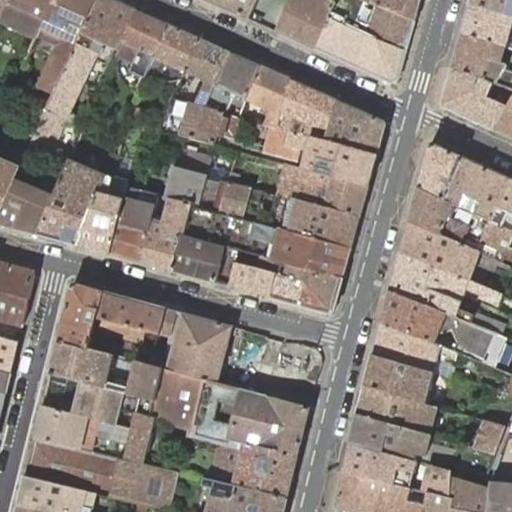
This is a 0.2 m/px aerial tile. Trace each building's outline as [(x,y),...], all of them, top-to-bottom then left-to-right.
[(0,0),(0,22),(3,17),(10,0),(0,0)] [(49,9),(53,0),(10,0),(3,17),(0,22),(0,23),(35,39),(41,28),(45,18),(48,12),(49,9)] [(123,43),(137,10),(115,0),(98,0),(83,34),(55,93),(46,111),(31,145),(41,149),(48,152),(63,122),(70,125),(73,119),(72,119),(73,115),(70,114),(67,112),(94,55),(100,57),(104,48),(89,41),(90,38),(119,51),(123,43)] [(98,0),(53,0),(49,9),(48,12),(45,18),(41,28),(61,37),(53,53),(38,84),(55,93),(83,34),(98,0)] [(207,0),(250,19),(258,0),(207,0)] [(335,3),(327,0),(289,0),(277,31),(315,49),(392,84),(399,80),(407,52),(367,36),(350,28),(329,17),(335,3)] [(407,52),(415,21),(377,6),(370,30),(356,24),(365,2),(360,0),(343,0),(341,6),(335,3),(329,17),(350,28),(367,36),(407,52)] [(415,21),(421,0),(360,0),(365,2),(377,6),(415,21)] [(511,0),(471,0),(470,5),(511,16),(511,0)] [(511,16),(470,5),(461,36),(504,48),(511,50),(511,41),(506,39),(511,17),(511,16)] [(155,56),(169,25),(137,10),(123,43),(119,51),(117,55),(117,56),(134,64),(130,71),(145,78),(148,72),(155,57),(155,56)] [(186,70),(201,39),(169,25),(155,56),(155,57),(148,72),(159,77),(166,62),(186,70)] [(41,28),(33,43),(53,53),(61,37),(41,28)] [(461,36),(452,69),(502,86),(511,89),(511,72),(507,71),(508,66),(501,63),(504,48),(461,36)] [(217,85),(231,52),(201,39),(186,70),(207,80),(202,94),(197,104),(207,107),(211,98),(217,85)] [(262,67),(231,52),(217,85),(211,98),(207,107),(225,112),(230,114),(239,116),(243,110),(248,98),(262,67)] [(283,114),(292,80),(262,67),(248,98),(274,110),(267,124),(277,127),(278,127),(283,114)] [(445,107),(495,130),(511,100),(511,89),(502,86),(452,69),(443,103),(445,107)] [(338,101),(292,80),(283,114),(278,127),(288,130),(312,137),(327,141),(338,101)] [(511,100),(495,130),(511,137),(511,100)] [(386,122),(338,101),(327,141),(378,155),(387,125),(386,122)] [(230,114),(225,112),(207,107),(197,104),(189,102),(180,135),(215,145),(219,133),(233,138),(239,116),(230,114)] [(239,116),(246,118),(248,111),(243,110),(239,116)] [(288,130),(286,137),(284,144),(283,151),(297,155),(299,148),(308,151),(304,169),(369,187),(378,155),(327,141),(312,137),(288,130)] [(193,206),(199,207),(204,186),(207,175),(209,168),(212,157),(197,153),(198,147),(184,144),(183,150),(180,149),(175,167),(166,199),(172,200),(193,206)] [(431,145),(419,189),(444,200),(462,157),(433,144),(431,145)] [(37,160),(41,149),(31,145),(27,155),(37,160)] [(236,158),(237,151),(234,150),(217,145),(216,152),(236,158)] [(73,155),(58,149),(55,155),(70,161),(71,159),(73,155)] [(0,216),(16,178),(21,166),(0,157),(0,216)] [(462,157),(444,200),(493,222),(495,215),(499,208),(511,180),(462,157)] [(39,235),(78,246),(100,191),(107,175),(71,159),(70,161),(56,196),(39,235)] [(369,187),(304,169),(286,164),(278,195),(280,195),(299,200),(361,217),(369,187)] [(231,173),(209,168),(207,175),(206,179),(213,181),(206,209),(220,213),(229,181),(231,173)] [(229,181),(237,183),(239,176),(231,173),(229,181)] [(125,199),(127,188),(111,182),(113,177),(107,175),(100,191),(78,246),(111,254),(124,199),(125,199)] [(0,216),(0,223),(39,235),(56,196),(16,178),(0,216)] [(511,179),(511,180),(499,208),(511,213),(511,179)] [(249,193),(254,195),(256,189),(250,187),(237,183),(229,181),(220,213),(242,219),(245,208),(247,199),(249,193)] [(140,192),(127,188),(125,199),(124,199),(111,254),(141,262),(152,223),(153,219),(156,206),(138,202),(140,192)] [(260,196),(261,191),(256,189),(254,195),(253,201),(253,202),(258,203),(260,196)] [(444,200),(419,189),(410,222),(449,239),(453,228),(508,254),(510,248),(511,244),(511,230),(498,224),(493,222),(444,200)] [(156,206),(159,197),(140,192),(138,202),(156,206)] [(354,242),(361,217),(299,200),(280,195),(276,207),(295,212),(291,225),(290,232),(352,249),(354,242)] [(185,236),(193,206),(172,200),(166,223),(165,226),(162,236),(154,234),(157,224),(152,223),(141,262),(172,270),(182,235),(185,236)] [(344,279),(352,249),(290,232),(256,223),(242,219),(220,213),(206,209),(204,209),(199,207),(193,206),(185,236),(225,247),(233,249),(241,251),(264,257),(273,260),(344,279)] [(295,212),(276,207),(273,221),(291,225),(295,212)] [(495,215),(493,222),(498,224),(501,218),(495,215)] [(449,239),(410,222),(401,253),(469,281),(479,252),(449,239)] [(165,226),(157,224),(154,234),(162,236),(165,226)] [(507,256),(508,254),(453,228),(449,239),(479,252),(504,263),(507,256)] [(225,247),(185,236),(182,235),(172,270),(215,283),(223,284),(225,277),(217,275),(223,254),(231,256),(233,249),(225,247)] [(511,298),(469,281),(401,253),(390,292),(502,336),(506,326),(475,313),(474,315),(460,310),(467,289),(482,294),(481,296),(511,309),(511,298)] [(335,312),(344,279),(273,260),(264,257),(260,270),(278,275),(272,298),(331,314),(335,312)] [(0,318),(24,325),(36,275),(35,273),(0,264),(0,318)] [(231,287),(272,298),(278,275),(260,270),(237,264),(231,287)] [(73,285),(60,342),(89,349),(97,320),(105,292),(75,284),(73,285)] [(167,309),(105,292),(97,320),(114,324),(112,331),(142,339),(144,332),(158,335),(160,336),(161,334),(167,309)] [(502,336),(390,292),(382,321),(459,352),(496,368),(508,337),(502,336)] [(150,365),(164,369),(203,379),(217,383),(231,333),(242,336),(244,330),(233,327),(167,309),(161,334),(170,337),(169,342),(176,344),(171,359),(153,354),(150,365)] [(459,352),(382,321),(373,355),(435,372),(439,357),(456,363),(459,352)] [(60,342),(51,375),(80,382),(101,387),(106,389),(108,379),(130,384),(128,395),(155,401),(164,369),(150,365),(136,362),(133,372),(112,366),(115,356),(89,349),(60,342)] [(267,368),(314,376),(318,349),(272,342),(267,368)] [(435,372),(373,355),(365,386),(437,407),(444,409),(446,402),(429,397),(435,372)] [(136,362),(115,356),(112,366),(133,372),(136,362)] [(190,428),(203,379),(164,369),(155,401),(151,417),(156,419),(190,428)] [(12,373),(0,370),(0,392),(7,395),(12,373)] [(108,379),(106,389),(128,395),(130,384),(108,379)] [(288,401),(292,387),(272,381),(268,396),(288,401)] [(101,387),(80,382),(73,413),(90,417),(93,418),(118,425),(122,410),(137,414),(151,417),(155,401),(128,395),(106,389),(101,387)] [(437,407),(365,386),(358,414),(432,435),(435,436),(436,431),(430,429),(437,407)] [(288,401),(308,407),(312,391),(292,387),(288,401)] [(229,448),(237,450),(239,442),(244,444),(299,456),(302,444),(311,407),(308,407),(288,401),(268,396),(243,389),(234,428),(231,440),(229,448)] [(82,450),(125,460),(133,429),(118,425),(93,418),(90,417),(73,413),(44,405),(35,439),(82,450)] [(125,460),(145,464),(156,419),(151,417),(137,414),(133,429),(125,460)] [(432,435),(358,414),(351,443),(416,461),(417,456),(440,462),(441,458),(445,459),(444,464),(452,466),(454,467),(459,453),(434,446),(433,450),(429,449),(432,435)] [(496,424),(505,427),(508,419),(499,417),(496,424)] [(495,454),(505,427),(496,424),(485,421),(476,448),(495,454)] [(35,439),(27,476),(97,494),(111,498),(139,505),(148,507),(169,511),(170,511),(181,473),(145,464),(125,460),(82,450),(35,439)] [(235,486),(288,499),(299,456),(244,444),(239,442),(237,450),(229,448),(218,444),(209,480),(235,486)] [(416,461),(351,443),(344,471),(380,480),(403,487),(407,471),(416,473),(419,462),(416,461)] [(511,511),(511,483),(504,483),(510,458),(501,456),(491,483),(491,488),(489,511),(511,511)] [(450,498),(452,472),(431,466),(425,492),(426,492),(450,498)] [(374,511),(380,480),(344,471),(336,506),(338,508),(354,511),(374,511)] [(459,473),(452,471),(452,472),(450,498),(426,492),(422,511),(489,511),(491,488),(458,479),(459,473)] [(27,476),(20,503),(54,511),(92,511),(97,494),(27,476)] [(208,511),(284,511),(288,499),(235,486),(209,480),(206,479),(204,485),(215,488),(208,511)] [(422,511),(426,492),(425,492),(403,487),(380,480),(374,511),(422,511)] [(54,511),(20,503),(18,511),(54,511)]
